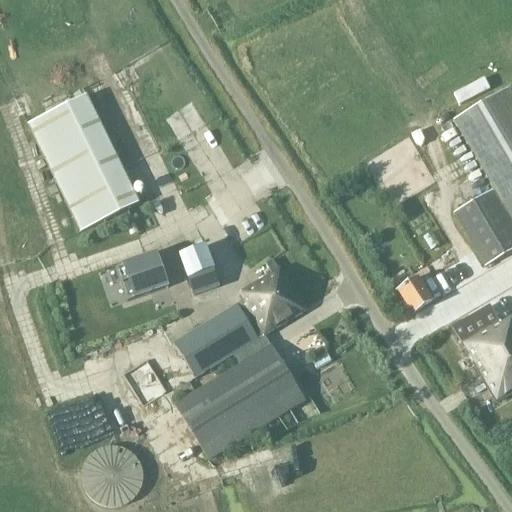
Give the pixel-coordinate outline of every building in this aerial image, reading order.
[(494,191),(452,216),(483,269),(511,252),(511,97),(508,91),(456,123),(494,191)] [(138,205),(85,97),(25,126),(78,234),(138,205)] [(192,297),(218,288),(210,272),(213,271),(203,247),(176,258),(192,297)] [(114,269),(126,303),(168,289),(156,255),(114,269)] [(232,358),(237,366),(172,407),(207,464),(304,403),(264,338),(303,312),(278,271),(236,295),(244,307),(238,311),(235,305),(171,345),(194,382),(232,358)] [(395,292),(411,316),(433,301),(417,278),(395,292)] [(511,319),(500,326),(488,305),(450,328),(494,405),(511,394),(511,319)] [(117,449),(112,448),(108,448),(104,449),(99,450),(94,453),(90,456),(86,459),(83,464),(81,469),(79,474),(79,479),(79,484),(81,489),(83,494),(86,498),(89,502),(93,505),(98,507),(103,509),(108,510),(113,510),(118,509),(123,507),(127,505),(131,501),(135,498),(137,493),(139,489),(140,484),(141,478),(140,473),(139,468),(137,464),(134,459),(130,456),(126,453),(122,450),(117,449)]
